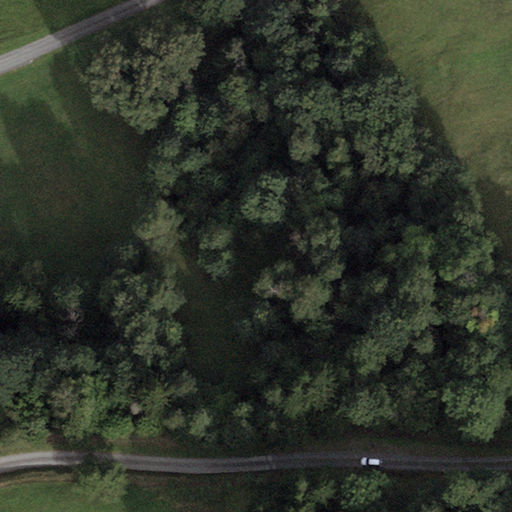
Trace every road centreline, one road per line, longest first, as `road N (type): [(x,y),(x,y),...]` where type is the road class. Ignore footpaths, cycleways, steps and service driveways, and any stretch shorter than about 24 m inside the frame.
road 1 (track): [(0,464),(57,457),(172,464),(511,459)]
road 2 (unclassified): [(150,0),(0,65)]
